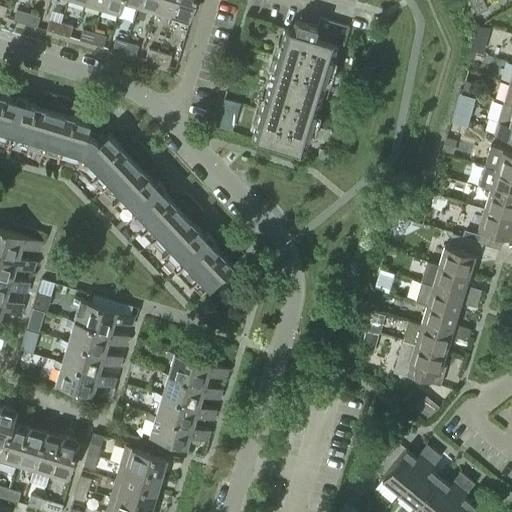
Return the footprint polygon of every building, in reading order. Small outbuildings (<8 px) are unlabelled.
[(102,0),(100,8),(118,13),(122,1),(120,1),(120,0),(102,0)] [(154,11),(156,0),(138,0),(137,6),(154,11)] [(156,0),(154,11),(170,16),(174,0),(156,0)] [(174,0),(170,16),(187,21),(193,0),(174,0)] [(483,0),(480,0),(471,5),(476,13),(487,7),(483,0)] [(25,22),(28,11),(16,8),(13,19),(25,22)] [(28,11),(25,22),(36,26),(39,15),(28,11)] [(343,45),(349,24),(320,15),(317,24),(294,17),(292,27),(285,25),(251,135),(303,151),(336,43),(343,45)] [(58,32),(61,21),(49,18),(46,28),(58,32)] [(61,21),(58,32),(69,35),(72,25),(61,21)] [(90,42),(93,31),(82,28),(79,38),(90,42)] [(93,31),(90,42),(102,45),(105,34),(93,31)] [(123,52),(126,41),(115,37),(111,48),(123,52)] [(126,41),(123,52),(135,55),(138,44),(126,41)] [(157,61),(160,51),(148,47),(144,58),(157,61)] [(160,51),(157,61),(168,65),(171,54),(160,51)] [(0,137),(7,140),(20,94),(15,92),(13,97),(0,92),(3,81),(0,76),(0,75),(0,137)] [(502,100),(511,103),(511,81),(508,80),(502,100)] [(7,140),(41,150),(59,93),(48,90),(42,93),(39,104),(25,100),(26,96),(20,94),(7,140)] [(59,93),(41,150),(76,161),(93,134),(85,131),(89,119),(68,113),(72,103),(69,96),(59,93)] [(511,103),(502,100),(492,132),(509,137),(511,137),(511,103)] [(76,161),(101,187),(145,146),(137,138),(130,137),(122,144),(108,129),(98,139),(93,134),(76,161)] [(484,164),(511,172),(511,137),(509,137),(505,149),(490,144),(484,164)] [(101,187),(126,213),(161,179),(157,175),(153,178),(144,169),(152,161),(153,154),(145,146),(101,187)] [(478,184),(490,187),(511,193),(511,172),(484,164),(478,184)] [(126,213),(151,239),(194,198),(187,190),(179,190),(172,197),(162,187),(166,183),(161,179),(126,213)] [(484,206),(511,214),(511,193),(490,187),(484,206)] [(151,239),(175,265),(211,231),(207,227),(203,231),(194,221),(202,213),(202,206),(194,198),(151,239)] [(511,219),(511,214),(484,206),(478,227),(481,228),(478,239),(478,240),(482,242),(499,247),(504,235),(511,237),(511,227),(510,227),(511,219)] [(0,250),(18,255),(18,254),(21,243),(39,248),(42,238),(0,226),(0,250)] [(211,231),(175,265),(201,292),(245,251),(237,242),(229,242),(221,250),(211,239),(214,236),(211,231)] [(444,242),(438,263),(468,272),(471,261),(476,263),(482,242),(478,240),(478,239),(452,231),(448,244),(444,242)] [(0,272),(12,276),(12,275),(15,264),(32,269),(35,259),(18,254),(18,255),(0,250),(0,272)] [(420,279),(478,296),(481,288),(464,283),(468,272),(438,263),(426,259),(420,279)] [(0,295),(6,297),(6,296),(9,285),(27,290),(29,280),(12,275),(12,276),(0,272),(0,295)] [(478,296),(420,279),(415,299),(427,302),(456,311),(460,300),(476,305),(478,296)] [(0,316),(3,306),(20,311),(23,301),(6,296),(6,297),(0,295),(0,316)] [(110,329),(110,328),(114,317),(131,322),(134,313),(80,297),(74,296),(73,302),(78,303),(74,318),(110,329)] [(421,322),(467,335),(469,327),(453,322),(456,311),(427,302),(421,322)] [(372,309),(367,327),(379,331),(384,312),(372,309)] [(74,318),(68,317),(67,323),(72,324),(67,339),(104,350),(104,349),(107,338),(125,344),(128,333),(110,328),(110,329),(74,318)] [(467,335),(421,322),(415,341),(445,350),(448,339),(464,344),(467,335)] [(98,371),(98,369),(101,359),(119,364),(122,354),(104,349),(104,350),(67,339),(62,337),(60,344),(66,345),(62,360),(98,371)] [(445,350),(415,341),(402,337),(392,369),(440,384),(443,372),(446,362),(441,361),(445,350)] [(205,382),(205,381),(208,371),(225,376),(228,366),(174,350),(168,349),(167,355),(172,356),(168,371),(205,382)] [(98,371),(62,360),(55,381),(92,392),(95,380),(113,385),(116,374),(98,369),(98,371)] [(199,403),(199,402),(202,392),(219,397),(222,386),(205,381),(205,382),(168,371),(168,372),(162,370),(160,376),(166,378),(162,392),(199,403)] [(192,424),(193,423),(196,412),(213,417),(216,407),(199,402),(199,403),(162,392),(156,391),(154,397),(160,398),(156,413),(192,424)] [(402,400),(425,419),(439,405),(425,394),(419,398),(413,392),(402,400)] [(0,403),(0,446),(1,447),(0,448),(0,454),(14,407),(0,403)] [(14,407),(0,454),(0,460),(15,465),(27,423),(12,419),(15,408),(14,407)] [(192,424),(156,413),(150,411),(148,418),(154,419),(149,434),(186,445),(189,433),(207,438),(210,428),(193,423),(192,424)] [(27,423),(15,465),(32,469),(44,428),(27,423)] [(44,428),(32,469),(49,474),(61,433),(44,428)] [(61,433),(49,474),(66,479),(78,438),(61,433)] [(86,452),(97,455),(100,443),(89,440),(86,452)] [(398,490),(433,448),(426,442),(415,455),(406,447),(381,476),(398,490)] [(120,462),(161,474),(166,457),(125,445),(120,462)] [(433,448),(398,490),(415,504),(439,474),(430,467),(440,454),(433,448)] [(97,455),(86,452),(83,463),(94,466),(97,455)] [(115,479),(156,491),(161,474),(120,462),(115,479)] [(439,474),(415,504),(424,511),(435,511),(466,475),(459,469),(448,482),(439,474)] [(76,485),(87,488),(90,476),(80,473),(76,485)] [(466,475),(435,511),(464,511),(473,502),(463,494),(474,481),(466,475)] [(110,495),(151,507),(156,491),(115,479),(110,495)] [(0,495),(6,497),(9,486),(0,483),(0,495)] [(87,488),(76,485),(73,496),(84,499),(87,488)] [(9,486),(6,497),(17,500),(20,490),(9,486)] [(39,507),(42,496),(30,493),(27,503),(39,507)] [(105,511),(108,511),(149,511),(151,507),(110,495),(105,511)] [(42,496),(39,507),(50,510),(53,499),(42,496)]
